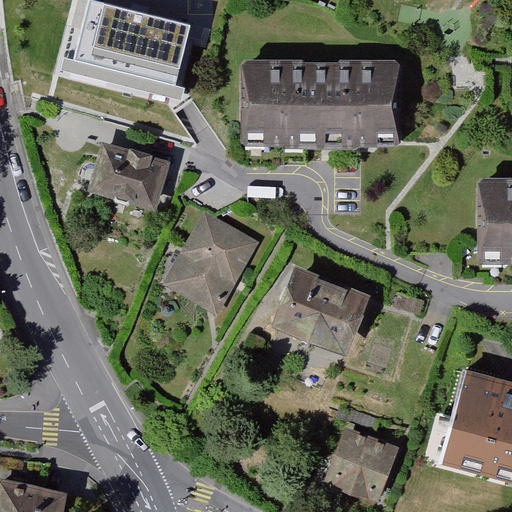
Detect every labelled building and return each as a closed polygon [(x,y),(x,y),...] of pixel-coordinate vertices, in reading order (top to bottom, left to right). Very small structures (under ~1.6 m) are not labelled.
[(172,99),(190,28),(89,3),(71,74),(172,99)] [(400,63),(242,64),(242,145),(400,145),(400,63)] [(168,164),(104,144),(90,189),(154,209),(168,164)] [(511,185),(483,186),(483,272),(511,271),(511,185)] [(257,243),(205,214),(166,284),(217,313),(257,243)] [(366,298),(296,271),(274,326),(345,353),(366,298)] [(422,303),(398,295),(395,305),(419,313),(422,303)] [(511,374),(465,362),(441,453),(511,471),(511,374)] [(402,453),(350,434),(330,491),(382,509),(402,453)] [(55,511),(0,500),(0,511),(55,511)]
